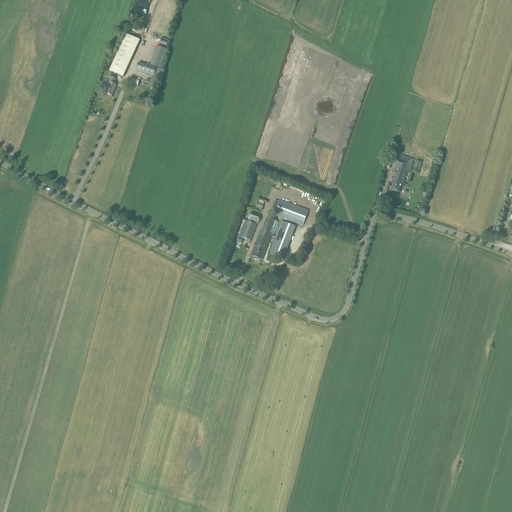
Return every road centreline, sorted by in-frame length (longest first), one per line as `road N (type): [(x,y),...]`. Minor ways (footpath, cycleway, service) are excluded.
road 1 (unclassified): [(511,254),(384,215),(369,223),(346,306),(327,324),(213,278),(0,167)]
road 2 (unknown): [(69,205),(139,54)]
